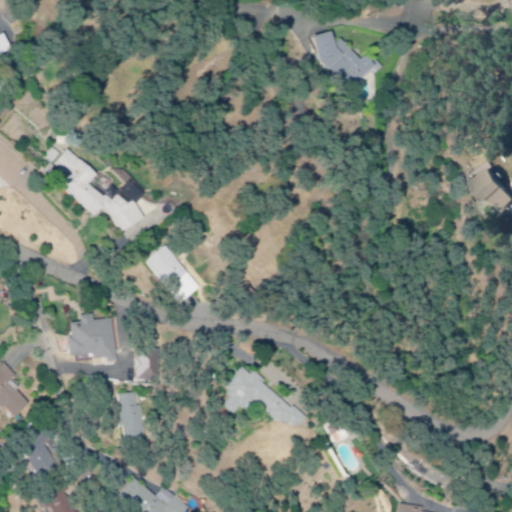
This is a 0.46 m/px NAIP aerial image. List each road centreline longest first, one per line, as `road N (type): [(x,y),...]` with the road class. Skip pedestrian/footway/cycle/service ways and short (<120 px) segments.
road 1 (residential): [(0,241),(120,312),(287,340),(432,424),(464,436),(497,429),(511,394),(372,26),(304,28),(285,13),(246,11)]
road 2 (residential): [(20,250),(97,511)]
road 3 (residential): [(262,333),(359,410),(394,485),(438,511)]
